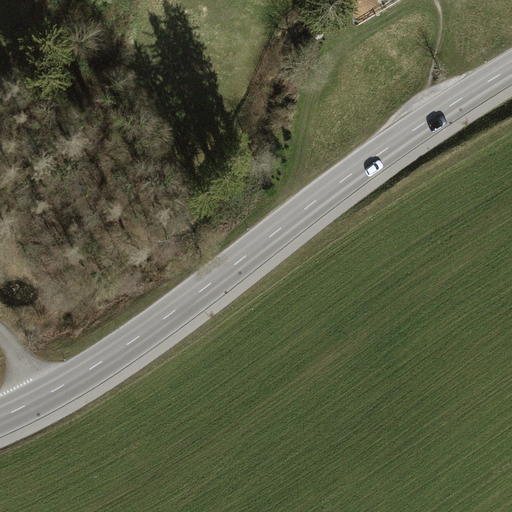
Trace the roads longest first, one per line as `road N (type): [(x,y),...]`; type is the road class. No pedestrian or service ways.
road 1 (secondary): [(511,67),(415,128),(101,362),(0,417)]
road 2 (track): [(440,0),(448,29),(415,128)]
